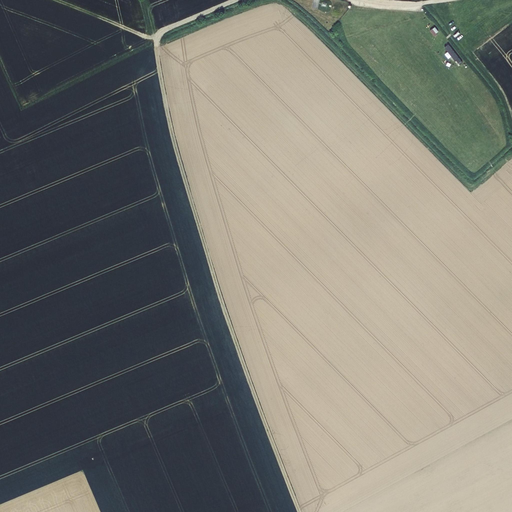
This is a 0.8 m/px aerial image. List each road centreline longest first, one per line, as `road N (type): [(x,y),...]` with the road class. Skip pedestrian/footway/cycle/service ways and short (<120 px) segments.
road 1 (track): [(154,37),(179,172),(299,511)]
road 2 (track): [(55,0),(154,37),(246,0)]
